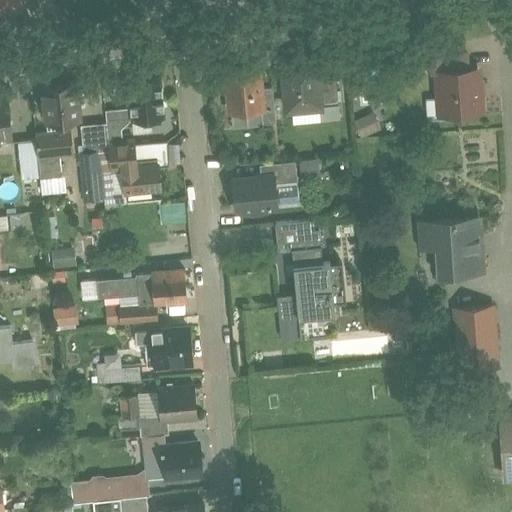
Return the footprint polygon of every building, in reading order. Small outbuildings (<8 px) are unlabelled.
[(20,0),(0,0),(0,11),(21,9),(20,0)] [(468,52),(431,55),(433,72),(438,72),(438,71),(469,68),(468,52)] [(317,57),(283,60),(287,107),(321,104),(318,68),(317,57)] [(336,67),(318,68),(321,104),(339,102),(336,67)] [(469,68),(438,71),(438,72),(440,98),(444,98),(446,113),(481,110),(478,68),(469,68)] [(260,71),(228,74),(231,110),(262,107),(263,107),(261,87),(260,71)] [(161,74),(129,77),(133,119),(165,115),(165,107),(164,99),(161,74)] [(77,80),(44,84),(48,119),(80,116),(79,100),(85,99),(83,85),(78,86),(77,80)] [(273,86),(261,87),(263,107),(262,107),(264,123),(277,122),(273,86)] [(10,99),(0,99),(0,136),(14,135),(10,99)] [(120,108),(106,109),(107,120),(109,140),(123,139),(120,108)] [(259,120),(258,109),(227,111),(228,123),(259,120)] [(372,112),(352,119),(359,136),(378,128),(372,112)] [(107,120),(82,123),(84,151),(101,149),(110,148),(109,140),(107,120)] [(71,126),(52,128),(55,152),(60,152),(74,150),(71,126)] [(52,128),(36,130),(37,137),(39,154),(55,152),(52,128)] [(37,137),(18,139),(22,177),(41,175),(39,154),(37,137)] [(157,158),(137,160),(135,143),(135,138),(123,139),(109,140),(112,168),(113,170),(125,169),(127,191),(161,187),(159,166),(158,158),(157,158)] [(168,140),(155,141),(157,158),(158,158),(159,166),(170,165),(168,140)] [(155,141),(135,143),(137,160),(157,158),(155,141)] [(110,148),(101,149),(103,169),(112,168),(110,148)] [(84,151),(81,151),(85,196),(106,194),(103,169),(101,149),(84,151)] [(55,152),(39,154),(41,175),(41,176),(62,174),(60,152),(55,152)] [(315,157),(298,158),(299,173),(316,171),(315,157)] [(296,160),(261,163),(262,175),(275,174),(275,182),(298,179),(296,160)] [(262,175),(234,178),(237,210),(249,208),(253,212),(261,211),(265,207),(278,206),(275,182),(275,174),(262,175)] [(184,219),(183,200),(158,201),(159,221),(184,219)] [(482,215),(426,219),(428,245),(446,244),(447,271),(440,271),(441,273),(486,270),(482,215)] [(311,219),(275,222),(278,252),(292,250),(321,247),(320,230),(312,231),(311,219)] [(73,263),(72,247),(50,248),(51,264),(73,263)] [(321,247),(292,250),(296,292),(277,294),(279,318),(299,316),(301,337),(337,334),(334,302),(346,301),(342,260),(323,262),(321,247)] [(186,269),(137,272),(139,293),(140,302),(140,303),(157,301),(188,298),(186,278),(187,278),(186,269)] [(137,275),(98,278),(100,296),(139,293),(137,272),(136,272),(137,275)] [(140,302),(121,304),(122,322),(158,318),(157,301),(140,303),(140,302)] [(75,323),(74,304),(51,305),(52,324),(75,323)] [(493,305),(457,307),(461,350),(495,348),(493,305)] [(12,324),(0,325),(0,361),(14,360),(16,360),(14,341),(12,324)] [(189,324),(152,328),(135,329),(136,342),(147,342),(147,346),(145,346),(146,366),(150,366),(149,364),(154,364),(192,361),(189,324)] [(34,339),(14,341),(16,360),(14,360),(15,365),(37,363),(34,339)] [(495,348),(461,350),(461,363),(495,361),(495,348)] [(139,363),(97,366),(98,381),(141,377),(139,363)] [(194,382),(157,386),(159,412),(160,419),(166,418),(197,416),(194,382)] [(137,394),(119,395),(121,416),(117,416),(118,429),(139,427),(139,435),(168,433),(166,418),(160,419),(159,412),(139,414),(137,394)] [(511,409),(500,411),(505,472),(511,472),(511,409)] [(198,441),(149,446),(152,477),(166,475),(165,476),(201,472),(198,441)] [(145,450),(124,452),(125,467),(121,468),(121,479),(148,476),(145,450)] [(148,476),(121,479),(123,496),(146,494),(149,494),(148,476)] [(123,496),(120,497),(121,511),(124,511),(148,510),(146,494),(123,496)] [(121,511),(120,497),(93,500),(94,511),(121,511)] [(205,511),(205,503),(163,507),(163,511),(205,511)]
